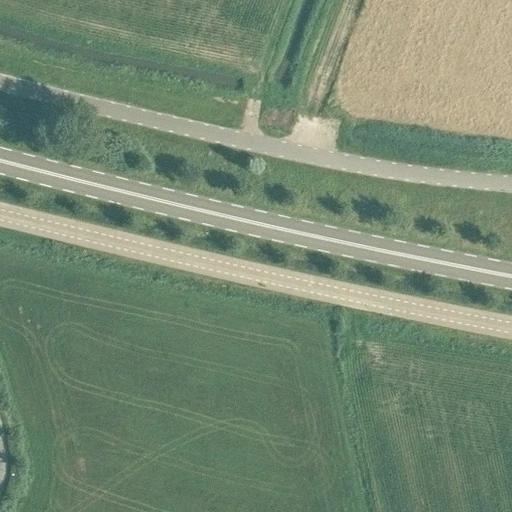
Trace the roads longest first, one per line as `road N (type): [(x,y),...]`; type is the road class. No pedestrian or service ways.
road 1 (unclassified): [(511,325),(351,297),(0,211)]
road 2 (secondary): [(511,275),(0,161)]
road 3 (unclassified): [(511,184),(364,168),(0,80)]
